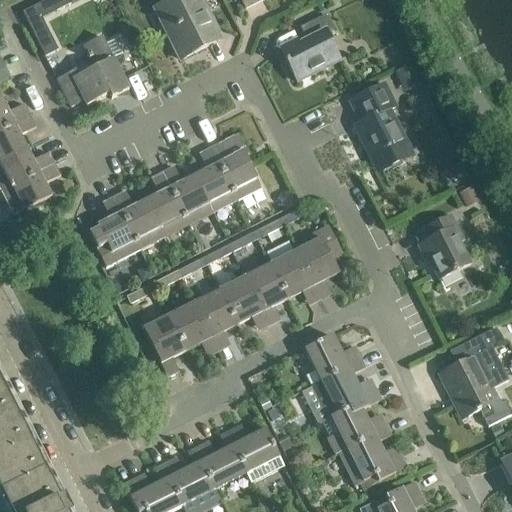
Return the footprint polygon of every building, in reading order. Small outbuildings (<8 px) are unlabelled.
[(47,0),(21,13),(43,59),(61,51),(45,19),(73,5),(70,0),(47,0)] [(172,44),(181,62),(221,41),(207,14),(205,15),(197,0),(176,0),(158,10),(175,43),(172,44)] [(238,0),(245,12),(267,0),(238,0)] [(280,52),(296,84),(339,62),(327,39),(334,35),(324,16),(300,29),(307,42),(298,47),(296,43),(280,52)] [(112,43),(105,46),(101,39),(83,48),(94,71),(78,79),(74,73),(57,82),(71,110),(83,104),(86,109),(109,97),(111,102),(129,93),(112,61),(119,57),(112,43)] [(216,65),(233,58),(226,44),(210,51),(216,65)] [(413,65),(400,71),(410,93),(423,88),(413,65)] [(0,71),(0,103),(1,103),(0,101),(0,87),(12,81),(6,69),(0,71)] [(356,100),(361,109),(367,121),(354,128),(362,144),(366,142),(381,172),(411,157),(388,112),(395,109),(383,86),(356,100)] [(0,103),(0,133),(31,118),(25,106),(7,115),(1,103),(0,103)] [(0,133),(0,163),(25,151),(19,139),(37,129),(31,118),(0,133)] [(239,136),(210,150),(237,204),(263,190),(242,150),(245,149),(239,136)] [(209,174),(195,181),(213,216),(237,204),(210,150),(200,156),(209,174)] [(0,163),(0,189),(1,193),(55,165),(50,155),(32,164),(25,151),(0,163)] [(55,165),(1,193),(14,218),(50,200),(43,187),(61,177),(55,165)] [(174,169),(162,175),(189,228),(213,216),(195,181),(184,187),(174,169)] [(161,199),(147,206),(165,241),(189,228),(162,175),(151,181),(161,199)] [(477,187),(464,191),(469,210),(482,206),(477,187)] [(126,194),(113,200),(141,253),(165,241),(147,206),(135,212),(126,194)] [(141,253),(113,200),(103,205),(112,224),(90,235),(98,250),(97,251),(107,270),(141,253)] [(298,212),(278,222),(282,230),(302,220),(298,212)] [(421,247),(439,281),(469,266),(452,233),(456,230),(450,218),(422,231),(428,243),(421,247)] [(278,222),(253,235),(257,242),(282,230),(278,222)] [(310,246),(295,254),(312,288),(338,275),(330,260),(341,254),(327,228),(306,239),(310,246)] [(253,235),(228,247),(232,255),(257,242),(253,235)] [(228,247),(203,260),(207,268),(232,255),(228,247)] [(295,254),(269,267),(287,301),(312,288),(295,254)] [(203,260),(177,272),(181,280),(207,268),(203,260)] [(269,267),(244,280),(262,314),(287,301),(269,267)] [(177,272),(152,285),(156,293),(181,280),(177,272)] [(244,280),(220,293),(237,327),(262,314),(244,280)] [(126,298),(130,306),(156,293),(152,285),(126,298)] [(220,293),(194,306),(212,340),(237,327),(220,293)] [(194,306),(169,319),(186,354),(212,340),(194,306)] [(186,354),(169,319),(144,333),(161,367),(186,354)] [(490,389),(506,381),(498,365),(493,367),(486,353),(501,345),(493,330),(452,351),(460,366),(439,376),(450,398),(454,397),(465,419),(480,412),(488,429),(511,415),(506,403),(498,401),(496,402),(490,389)] [(304,378),(310,389),(338,375),(341,381),(350,377),(351,377),(365,370),(354,349),(340,355),(331,338),(303,352),(314,373),(304,378)] [(326,421),(329,419),(336,416),(348,410),(351,417),(361,412),(381,402),(370,381),(356,388),(351,377),(350,377),(341,381),(338,375),(310,389),(326,421)] [(61,511),(0,390),(0,502),(4,511),(61,511)] [(334,457),(337,456),(364,443),(367,448),(377,444),(377,445),(390,438),(380,417),(366,424),(361,412),(351,417),(348,410),(336,416),(329,419),(337,434),(325,440),(334,457)] [(219,438),(226,451),(227,451),(232,461),(238,458),(247,476),(246,476),(252,487),(253,487),(252,486),(283,471),(284,471),(285,471),(265,432),(247,441),(240,427),(219,438)] [(187,454),(194,468),(195,467),(199,477),(205,475),(214,493),(215,492),(246,476),(247,476),(238,458),(232,461),(227,451),(226,451),(216,457),(209,443),(187,454)] [(364,443),(337,456),(353,489),(359,487),(362,493),(407,470),(396,448),(382,455),(377,445),(377,444),(367,448),(364,443)] [(511,459),(501,465),(511,485),(511,459)] [(155,471),(161,484),(162,484),(167,494),(174,491),(182,509),(183,511),(208,511),(222,505),(215,492),(214,493),(205,475),(199,477),(195,467),(194,468),(184,473),(177,460),(155,471)] [(162,484),(161,484),(151,490),(144,476),(123,487),(135,511),(175,511),(182,509),(174,491),(167,494),(162,484)] [(376,504),(360,511),(413,511),(425,506),(415,485),(385,500),(388,507),(380,511),(376,504)]
